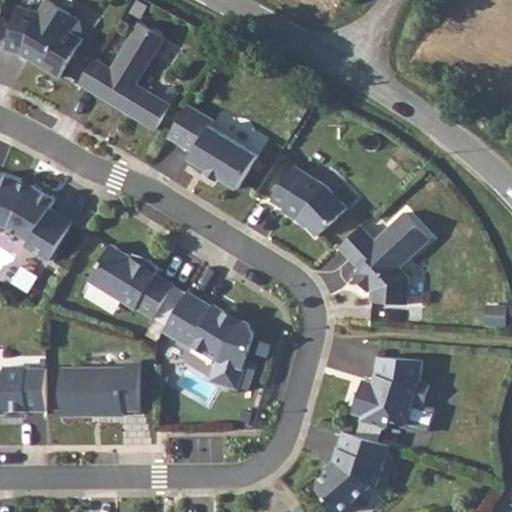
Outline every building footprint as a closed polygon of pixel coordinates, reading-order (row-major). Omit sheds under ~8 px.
[(17,3),(4,49),(24,53),(60,78),(86,36),(74,30),(80,16),(50,0),(47,0),(42,12),(17,3)] [(141,22),(113,69),(96,58),(81,82),(117,104),(120,100),(128,105),(125,110),(157,129),(172,105),(137,83),(165,37),(141,22)] [(215,120),(190,104),(170,137),(195,152),(192,159),(209,169),(222,177),(239,188),(260,154),(212,125),(215,120)] [(307,163),(353,204),(361,195),(315,154),(307,163)] [(295,165),(273,200),(286,208),(284,210),(299,219),(300,221),(302,219),(319,236),(348,207),(327,184),(295,165)] [(33,185),(1,172),(0,174),(0,229),(4,231),(12,228),(31,239),(27,246),(51,260),(74,222),(52,208),(57,200),(33,185)] [(377,240),(363,226),(341,246),(361,268),(354,275),(362,283),(369,277),(374,282),(373,287),(372,301),(409,304),(411,276),(402,266),(432,238),(407,212),(377,240)] [(113,243),(91,279),(138,308),(138,307),(155,318),(176,284),(159,273),(159,272),(158,271),(160,268),(159,267),(158,265),(157,265),(155,263),(152,261),(150,259),(135,262),(134,256),(113,243)] [(215,308),(189,292),(166,329),(193,346),(195,343),(220,358),(213,379),(238,387),(256,333),(251,323),(223,314),(224,309),(217,305),(215,308)] [(423,359),(379,356),(378,374),(375,382),(366,378),(357,405),(355,412),(365,415),(363,419),(388,428),(391,419),(408,425),(415,401),(425,404),(431,385),(421,382),(423,359)] [(143,409),(142,362),(127,362),(127,367),(63,367),(63,415),(125,414),(125,409),(143,409)] [(1,411),(48,410),(48,368),(28,368),(27,366),(5,366),(5,371),(0,371),(0,413),(1,413),(1,411)] [(391,445),(345,431),(336,460),(339,463),(319,479),(318,486),(340,511),(373,483),(378,486),(391,445)]
